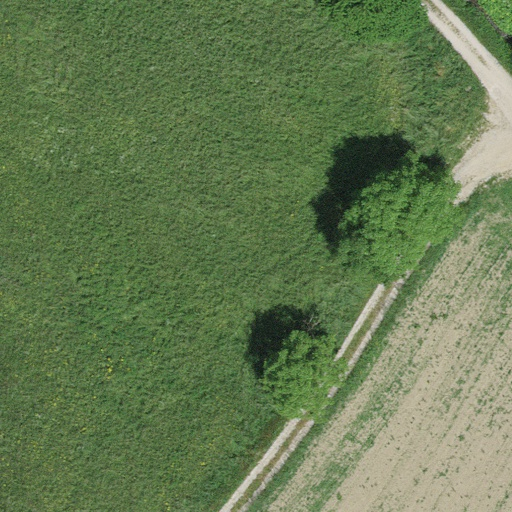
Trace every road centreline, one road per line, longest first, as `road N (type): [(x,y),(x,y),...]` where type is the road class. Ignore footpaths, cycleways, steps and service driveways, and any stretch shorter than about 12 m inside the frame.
road 1 (track): [(511,142),(432,223),(240,511)]
road 2 (track): [(427,0),(511,93)]
